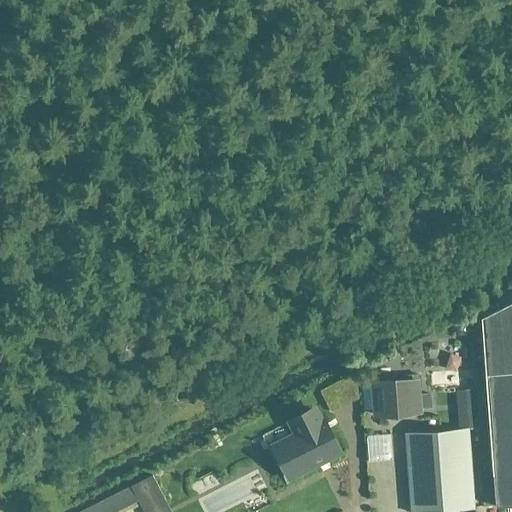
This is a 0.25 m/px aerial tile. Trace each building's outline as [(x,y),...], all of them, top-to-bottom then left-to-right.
[(511,302),(481,318),(495,507),(511,505),(511,302)] [(376,416),(391,414),(391,415),(404,414),(418,413),(418,410),(434,408),(433,394),(417,396),(416,388),(420,388),(419,375),(403,376),(403,381),(401,381),(401,380),(388,381),(388,382),(374,383),(374,385),(376,409),(376,416)] [(464,415),(478,415),(478,390),(464,390),(464,415)] [(287,425),(294,438),(273,449),(287,478),(288,477),(286,473),(309,462),(311,466),(338,452),(316,410),(287,425)] [(405,434),(410,511),(439,511),(458,511),(458,510),(474,509),(469,429),(405,434)]
